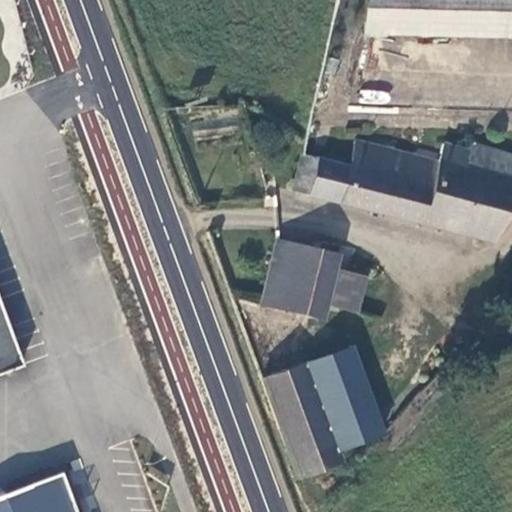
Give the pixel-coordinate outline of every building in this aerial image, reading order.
[(511,37),(511,0),(365,0),(365,34),(511,37)] [(354,142),(348,168),(431,190),(438,164),(354,142)] [(431,190),(348,168),(302,156),(293,190),(491,243),(511,203),(511,156),(469,143),(467,152),(443,144),(438,164),(431,190)] [(320,320),(324,304),(332,270),(336,255),(275,240),(260,304),(320,320)] [(332,270),(324,304),(356,313),(364,278),(332,270)] [(0,373),(21,366),(0,307),(0,373)] [(351,349),(302,365),(333,452),(382,434),(351,349)] [(302,365),(262,379),(298,479),(339,466),(333,452),(302,365)] [(73,511),(60,474),(0,496),(0,511),(73,511)]
